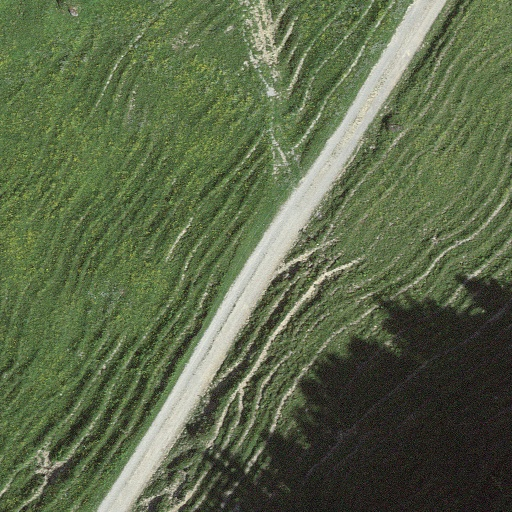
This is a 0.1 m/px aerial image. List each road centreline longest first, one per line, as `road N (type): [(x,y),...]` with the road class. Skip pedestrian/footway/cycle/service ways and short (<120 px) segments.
road 1 (track): [(112,511),(292,216)]
road 2 (track): [(292,216),(427,0)]
